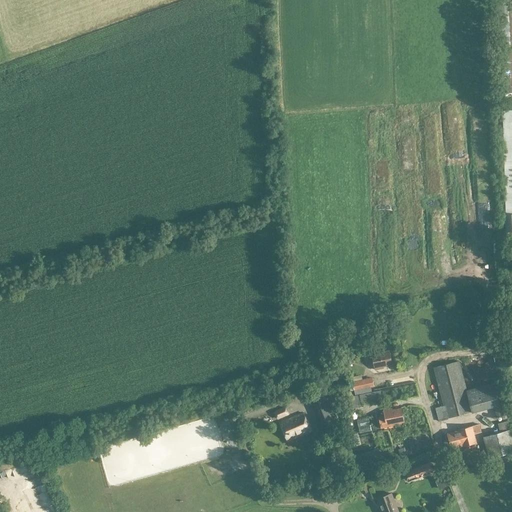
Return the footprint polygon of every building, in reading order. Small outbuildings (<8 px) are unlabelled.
[(506,215),(511,214),(511,110),(502,111),(506,215)] [(483,206),(483,215),(491,215),(491,206),(483,206)] [(429,234),(439,234),(439,218),(430,218),(429,234)] [(344,332),(348,339),(366,329),(363,322),(344,332)] [(392,365),(389,351),(380,353),(380,351),(372,353),(375,370),(384,368),(383,367),(392,365)] [(467,391),(459,361),(433,368),(443,406),(435,408),(439,422),(449,419),(449,418),(472,412),(473,413),(495,407),(507,404),(501,382),(467,391)] [(372,377),(352,382),(354,391),(374,386),(372,377)] [(309,393),(326,430),(340,424),(324,386),(309,393)] [(278,419),(288,415),(285,408),(275,412),(278,419)] [(401,408),(392,410),(392,408),(384,410),(385,416),(379,417),(381,428),(396,425),(395,424),(404,422),(401,408)] [(303,413),(290,419),(280,424),(288,442),(311,431),(303,413)] [(360,433),(371,431),(369,418),(357,420),(360,433)] [(490,459),(511,452),(511,437),(507,421),(498,424),(500,432),(484,437),(490,459)] [(481,432),(479,424),(457,431),(447,434),(452,450),(463,447),(477,443),(474,434),(481,432)] [(357,472),(383,464),(378,450),(352,458),(357,472)] [(419,480),(434,474),(430,463),(406,472),(409,479),(418,476),(419,480)] [(41,477),(31,480),(36,496),(40,495),(45,510),(51,508),(41,477)] [(443,478),(436,481),(441,492),(448,489),(443,478)] [(363,494),(368,492),(364,481),(358,483),(363,494)] [(381,511),(398,511),(391,494),(376,499),(381,511)]
